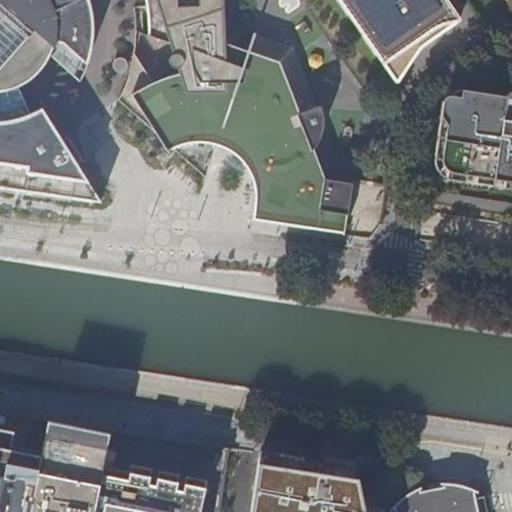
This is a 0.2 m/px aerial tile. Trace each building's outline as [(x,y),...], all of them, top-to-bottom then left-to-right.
[(0,0),(0,181),(23,182),(22,191),(100,202),(41,108),(31,114),(19,88),(33,78),(41,68),(47,59),(53,42),(63,43),(83,60),(85,53),(87,41),(88,30),(87,20),(85,7),(82,0),(0,0)] [(320,232),(342,235),(345,215),(347,215),(351,184),(323,179),(312,148),(317,138),(320,129),(322,120),(321,107),(299,113),(280,62),(270,86),(241,75),(249,51),(220,39),(218,0),(144,0),(147,16),(148,35),(175,48),(178,57),(173,57),(169,63),(170,68),(172,72),(177,73),(182,72),(185,80),(189,96),(172,95),(161,95),(153,84),(141,88),(127,94),(122,90),(118,99),(155,132),(168,153),(172,148),(206,177),(215,143),(218,134),(228,138),(241,147),(234,154),(242,161),(247,168),(251,176),(252,185),(252,194),(250,209),(257,209),(267,223),(320,229),(320,232)] [(337,0),(394,81),(396,83),(399,83),(402,80),(419,55),(425,48),(442,35),(459,24),(460,21),(460,18),(446,0),(337,0)] [(270,86),(280,62),(249,51),(241,75),(270,86)] [(167,81),(153,84),(161,95),(172,95),(189,96),(185,80),(174,80),(167,81)] [(511,85),(508,90),(506,100),(462,93),(461,100),(453,100),(447,101),(443,105),(441,118),(448,127),(446,141),(442,164),(444,170),(451,176),(511,185),(511,85)] [(448,127),(441,118),(437,140),(446,141),(448,127)] [(226,148),(234,154),(241,147),(228,138),(218,134),(215,143),(219,145),(226,148)] [(446,141),(437,140),(434,163),(442,164),(446,141)] [(0,511),(220,511),(229,459),(184,452),(183,456),(136,448),(47,431),(45,440),(15,434),(17,423),(0,419),(0,511)] [(250,511),(360,511),(350,470),(259,456),(250,511)] [(393,511),(477,511),(473,495),(478,496),(479,494),(469,491),(459,488),(447,487),(439,487),(440,491),(423,495),(420,492),(414,494),(406,498),(400,503),(389,511),(392,511),(394,511),(393,511)]
